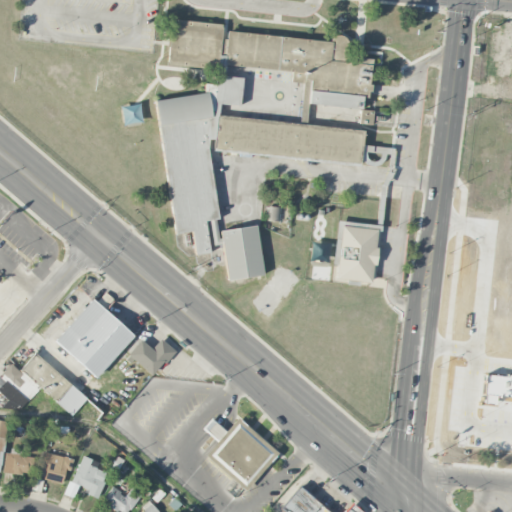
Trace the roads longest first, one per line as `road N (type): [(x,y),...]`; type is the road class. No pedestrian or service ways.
road 1 (primary): [(406,498),(0,151)]
road 2 (secondary): [(406,498),(463,0)]
road 3 (residential): [(0,350),(99,237)]
